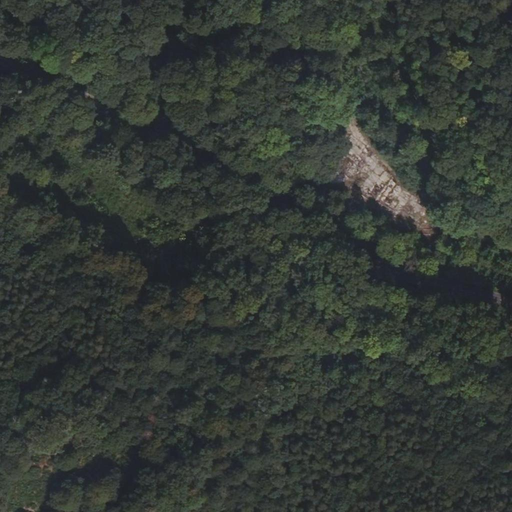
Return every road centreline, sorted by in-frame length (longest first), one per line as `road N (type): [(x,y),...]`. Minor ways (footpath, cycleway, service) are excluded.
road 1 (tertiary): [(0,60),(304,215),(511,296)]
road 2 (track): [(233,0),(279,49),(331,84),(360,140),(448,239),(511,260)]
